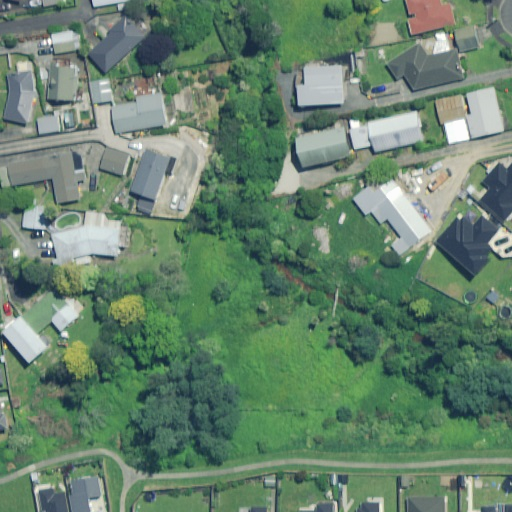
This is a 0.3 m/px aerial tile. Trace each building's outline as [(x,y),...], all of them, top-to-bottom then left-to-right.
[(41,0),(43,8),(63,5),(62,0),(41,0)] [(144,0),(92,0),(94,8),(118,4),(119,12),(130,10),(129,3),(144,0)] [(441,0),(405,0),(411,20),(407,21),(411,37),(456,26),(450,4),(443,6),(441,0)] [(148,38),(128,16),(110,31),(103,23),(94,32),(103,42),(89,55),(106,75),(148,38)] [(480,49),(475,27),(455,32),(460,54),(480,49)] [(75,52),(72,33),(51,36),(54,55),(75,52)] [(429,56),(420,43),(388,64),(399,80),(405,77),(415,92),(464,80),(457,50),(429,56)] [(348,63),(311,65),(312,84),(302,85),(303,104),(350,102),(348,63)] [(74,69),(48,69),(49,102),(75,102),(74,69)] [(29,125),(37,75),(14,71),(6,121),(29,125)] [(113,102),(109,80),(89,83),(93,106),(113,102)] [(193,115),(186,89),(165,94),(171,120),(193,115)] [(496,99),(494,89),(467,95),(472,117),(467,118),(472,140),(504,132),(496,99)] [(168,126),(162,95),(137,99),(138,104),(112,109),(116,135),(168,126)] [(466,120),(461,97),(436,103),(441,126),(466,120)] [(87,101),(75,103),(77,113),(88,111),(87,101)] [(75,129),(73,113),(63,114),(65,130),(75,129)] [(424,143),(417,113),(361,126),(359,120),(350,122),(356,151),(374,146),(376,154),(424,143)] [(60,132),(57,117),(37,121),(39,136),(60,132)] [(351,158),(344,129),(296,141),(302,169),(351,158)] [(130,157),(107,149),(101,170),(123,177),(130,157)] [(87,181),(81,152),(8,166),(13,187),(54,180),(58,205),(81,200),(78,183),(87,181)] [(176,178),(166,174),(171,161),(146,153),(133,193),(158,201),(160,194),(169,198),(176,178)] [(485,181),(493,189),(480,203),(503,223),(511,212),(511,166),(511,167),(507,163),(501,170),(498,167),(485,181)] [(433,232),(394,182),(375,196),(370,189),(355,201),(368,217),(373,214),(382,225),(388,220),(403,239),(393,247),(401,257),(433,232)] [(48,208),(24,206),(22,229),(46,231),(48,208)] [(96,255),(119,257),(120,249),(125,249),(126,241),(121,240),(122,230),(108,229),(109,219),(87,217),(86,228),(53,236),(58,262),(74,259),(76,267),(91,264),(90,256),(96,255)] [(475,252),(487,238),(489,239),(496,231),(484,221),(477,229),(465,220),(454,233),(450,230),(439,243),(451,252),(461,240),(475,252)] [(39,336),(53,324),(64,336),(82,321),(57,293),(54,290),(22,319),(6,333),(33,364),(50,349),(39,336)] [(499,296),(491,290),(484,300),(492,305),(499,296)] [(277,477),(265,476),(264,489),(277,489),(277,477)] [(101,498),(99,479),(71,482),(73,511),(91,511),(90,499),(101,498)] [(68,511),(66,490),(40,492),(41,511),(68,511)] [(444,511),(445,500),(410,500),(409,511),(444,511)]
